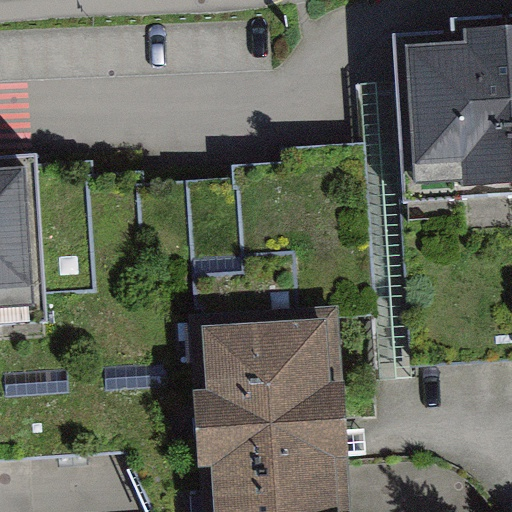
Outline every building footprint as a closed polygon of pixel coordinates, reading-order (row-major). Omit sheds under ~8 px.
[(511,31),(408,41),(417,145),(423,214),(511,206),(511,31)] [(49,348),(0,350),(0,472),(128,465),(210,459),(203,348),(332,340),(378,337),(366,149),(282,154),(283,173),(233,177),(234,189),(149,195),(148,182),(97,185),(95,167),(37,170),(49,348)] [(0,350),(49,348),(37,170),(0,172),(0,350)] [(342,511),(332,340),(203,348),(210,459),(213,511),(342,511)] [(213,511),(210,459),(128,465),(153,511),(213,511)]
